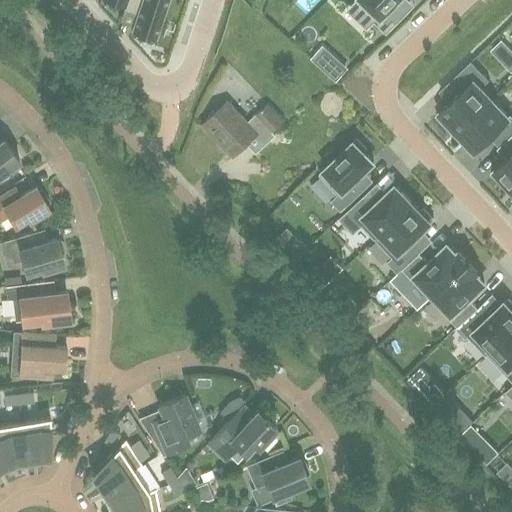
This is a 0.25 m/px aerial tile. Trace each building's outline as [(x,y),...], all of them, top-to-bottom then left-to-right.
[(155,37),(166,0),(124,0),(123,4),(124,4),(123,9),(136,14),(131,29),(155,37)] [(357,0),(376,18),(374,21),(386,34),(409,11),(397,0),(357,0)] [(456,131),(491,98),(481,87),(489,79),(471,60),(451,80),(461,91),(438,112),(436,115),(445,125),(448,122),(456,131)] [(310,96),(308,95),(316,87),(302,72),(294,80),(292,78),(268,101),(285,118),(310,96)] [(509,137),(511,133),(511,115),(510,114),(508,116),(491,98),(456,131),(474,150),(489,136),(499,146),(509,137)] [(202,123),(232,155),(257,132),(227,99),(202,123)] [(285,118),(268,101),(252,116),(270,134),(285,119),(285,118)] [(511,189),(511,188),(511,133),(509,137),(511,140),(511,152),(491,173),(502,184),(504,182),(511,189)] [(0,173),(19,159),(3,138),(0,140),(0,173)] [(355,178),(373,161),(363,151),(366,148),(356,138),(319,173),(337,193),(331,200),(341,210),(364,188),(355,178)] [(375,239),(413,203),(395,184),(375,203),(365,192),(339,218),(353,233),(362,225),(375,239)] [(29,221),(49,209),(46,204),(49,202),(42,189),(38,191),(35,186),(15,198),(10,190),(0,195),(0,219),(8,214),(14,225),(27,217),(29,221)] [(420,251),(411,240),(433,219),(422,207),(419,210),(413,203),(375,239),(392,256),(386,261),(397,273),(404,266),(420,251)] [(28,233),(0,241),(0,245),(5,264),(21,259),(27,277),(44,272),(43,269),(64,263),(61,253),(64,249),(62,241),(57,239),(57,237),(32,244),(28,233)] [(431,295),(470,259),(460,249),(458,251),(449,241),(430,259),(421,250),(420,251),(404,266),(431,295)] [(486,280),(477,271),(479,269),(470,259),(431,295),(459,324),(476,308),(480,304),(471,295),(486,280)] [(40,317),(41,321),(41,325),(58,323),(57,319),(69,318),(66,290),(53,292),(53,288),(45,289),(44,281),(5,286),(6,299),(13,298),(15,314),(20,313),(21,320),(40,317)] [(485,355),(511,328),(511,301),(508,298),(505,301),(504,299),(487,316),(483,316),(476,308),(459,324),(457,326),(455,328),(465,338),(467,336),(485,355)] [(511,328),(485,355),(487,354),(511,380),(511,328)] [(17,376),(52,378),(52,368),(64,369),(66,346),(54,345),(55,333),(21,330),(17,376)] [(19,403),(33,402),(32,392),(18,393),(19,403)] [(5,404),(19,403),(18,393),(4,394),(5,404)] [(158,405),(163,415),(152,420),(166,454),(188,444),(185,435),(199,429),(184,394),(158,405)] [(275,427),(257,409),(240,427),(230,417),(207,442),(224,459),(237,446),(244,452),(253,443),(257,447),(275,427)] [(41,454),(49,454),(49,416),(22,421),(28,456),(41,454)] [(15,458),(28,456),(22,421),(0,424),(0,438),(9,460),(15,458)] [(119,434),(111,429),(104,441),(111,446),(119,434)] [(0,463),(2,463),(9,460),(0,438),(0,463)] [(103,488),(104,489),(142,464),(125,439),(91,472),(96,478),(103,488)] [(309,473),(304,461),(300,460),(298,456),(274,466),(269,455),(245,465),(255,488),(266,483),(272,499),(288,492),(287,489),(308,481),(306,476),(309,473)] [(154,473),(163,468),(155,456),(147,462),(154,473)] [(155,488),(148,491),(134,470),(142,465),(142,464),(104,489),(111,499),(113,506),(155,489),(155,488)] [(159,511),(155,489),(113,506),(115,511),(159,511)] [(185,490),(176,496),(184,507),(192,502),(185,490)]
